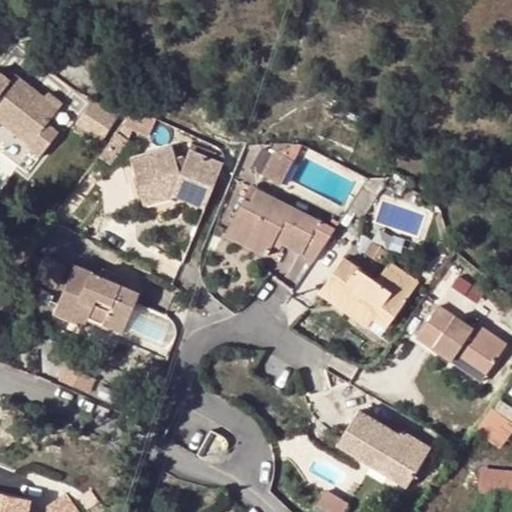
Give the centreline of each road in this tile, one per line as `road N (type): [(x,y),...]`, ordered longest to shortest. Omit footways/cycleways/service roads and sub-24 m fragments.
road 1 (residential): [(324,366),(280,341),(242,333),(205,344),(189,364),(193,399),(235,422),(252,451),(240,491)]
road 2 (residential): [(240,491),(0,382)]
